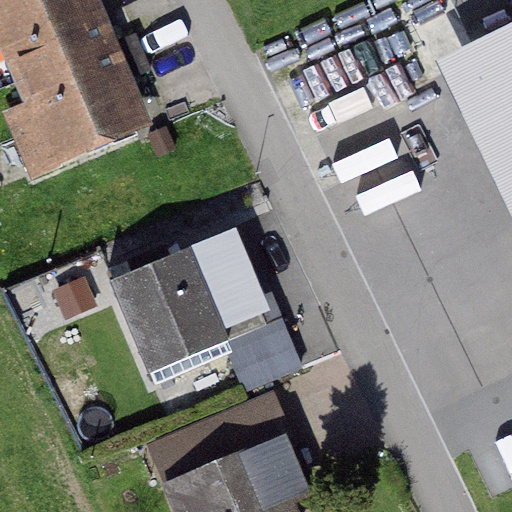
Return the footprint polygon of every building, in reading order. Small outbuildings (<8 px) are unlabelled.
[(0,0),(0,29),(21,80),(112,42),(94,0),(87,0),(81,2),(80,0),(0,0)] [(511,32),(447,64),(511,197),(511,32)] [(131,87),(112,42),(21,80),(31,104),(3,116),(30,178),(58,166),(54,157),(133,123),(119,92),(131,87)] [(219,227),(103,275),(140,363),(259,313),(245,278),(240,280),(219,227)] [(267,407),(156,453),(180,511),(281,511),(279,506),(304,495),(267,407)]
